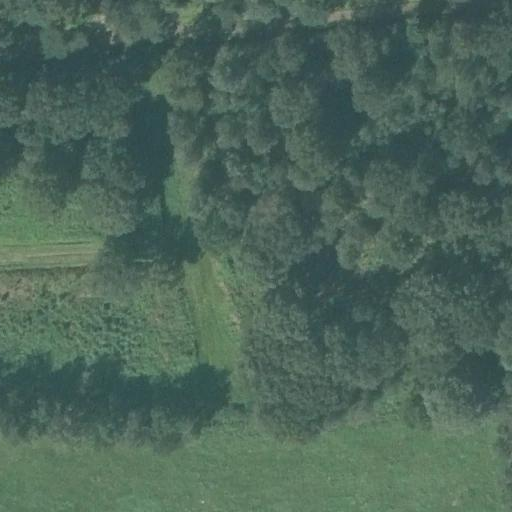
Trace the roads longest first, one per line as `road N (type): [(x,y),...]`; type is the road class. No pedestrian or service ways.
road 1 (track): [(227,420),(143,33)]
road 2 (track): [(438,0),(103,38)]
road 3 (track): [(0,54),(103,38),(103,0)]
